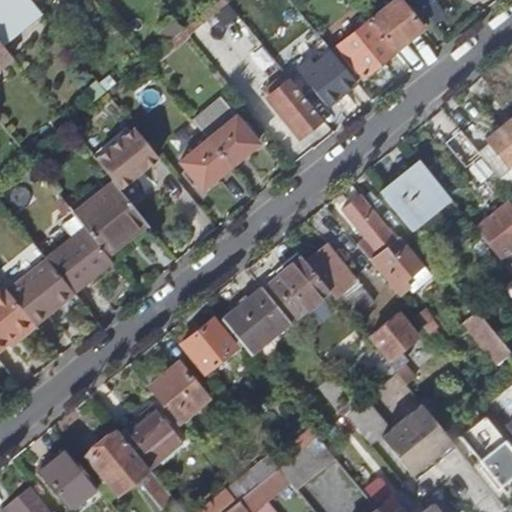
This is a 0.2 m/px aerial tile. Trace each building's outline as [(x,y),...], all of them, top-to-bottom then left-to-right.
[(0,0),(0,41),(1,43),(40,11),(31,0),(0,0)] [(266,13),(255,0),(234,0),(231,3),(251,26),(266,13)] [(393,0),(371,18),(396,49),(423,27),(400,0),(393,0)] [(396,49),(371,18),(370,17),(338,43),(364,74),(396,49)] [(167,43),(184,28),(177,19),(176,18),(158,32),(167,43)] [(189,35),(184,28),(167,43),(154,53),(159,59),(189,35)] [(0,66),(12,57),(1,43),(0,41),(0,66)] [(357,81),(331,49),(314,62),(310,57),(297,68),(327,105),(357,81)] [(321,117),(284,72),(262,90),(300,135),(321,117)] [(92,103),(106,92),(99,83),(85,95),(92,103)] [(208,137),(230,164),(257,142),(235,115),(208,137)] [(511,162),(511,117),(486,138),(489,143),(508,166),(511,162)] [(145,140),(134,127),(95,159),(111,179),(114,182),(119,188),(158,156),(145,140)] [(478,151),(460,129),(445,141),(465,168),(481,155),(478,151)] [(230,164),(208,137),(179,161),(202,188),(230,164)] [(478,151),(481,155),(499,178),(510,168),(508,166),(489,143),(478,151)] [(383,196),(411,229),(450,197),(423,164),(383,196)] [(73,210),(86,226),(106,251),(129,232),(132,235),(147,223),(137,210),(119,188),(114,182),(111,179),(73,210)] [(164,189),(143,205),(139,208),(167,241),(191,221),(164,189)] [(383,275),(398,294),(427,270),(400,237),(397,240),(360,195),(343,209),(365,237),(357,244),(383,275)] [(511,208),(507,202),(475,228),(499,257),(511,246),(511,208)] [(46,258),(74,292),(113,260),(106,251),(86,226),(46,258)] [(305,261),(329,289),(335,297),(357,280),(340,260),(344,257),(336,247),(332,250),(326,243),(305,261)] [(305,261),(301,256),(270,282),(298,315),(329,289),(305,261)] [(7,289),(35,323),(48,312),(47,310),(55,304),(57,307),(74,292),(46,258),(46,257),(7,289)] [(344,307),(364,290),(357,280),(335,297),(344,307)] [(0,287),(0,348),(15,336),(17,338),(35,323),(7,289),(4,285),(0,287)] [(223,320),(249,351),(288,319),(263,287),(223,320)] [(344,307),(353,318),(374,301),(364,290),(344,307)] [(416,316),(429,332),(439,324),(426,308),(416,316)] [(389,358),(417,335),(398,312),(370,335),(389,358)] [(510,352),(478,312),(465,323),(498,362),(510,352)] [(179,345),(202,373),(236,346),(213,318),(179,345)] [(396,372),(367,336),(347,352),(376,388),(396,372)] [(419,397),(403,382),(415,370),(397,353),(390,361),(399,370),(362,410),(386,432),(419,397)] [(149,388),(178,424),(210,399),(179,363),(149,388)] [(344,415),(357,404),(333,373),(319,385),(344,415)] [(422,404),(381,436),(412,474),(452,441),(422,404)] [(120,433),(140,458),(173,430),(153,406),(120,433)] [(511,448),(484,416),(483,417),(460,435),(501,484),(511,475),(511,448)] [(148,470),(116,430),(86,455),(118,495),(148,470)] [(336,458),(318,436),(279,468),(296,489),(336,458)] [(97,485),(66,447),(36,471),(67,509),(97,485)] [(279,468),(269,455),(249,471),(259,484),(279,468)] [(173,498),(155,476),(146,484),(164,506),(173,498)] [(196,511),(218,511),(234,499),(225,489),(196,511)] [(2,511),(46,511),(29,491),(2,511)] [(249,511),(239,500),(224,511),(249,511)]
